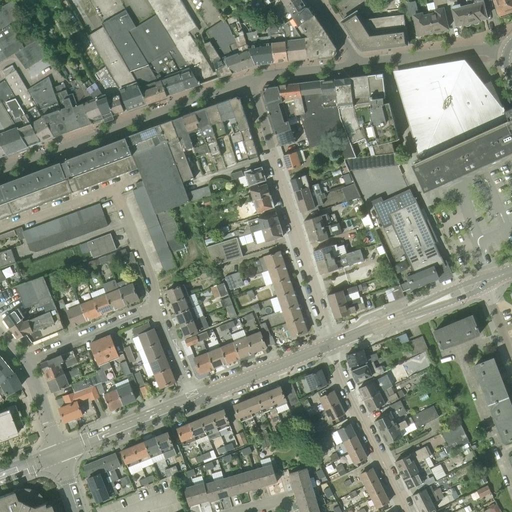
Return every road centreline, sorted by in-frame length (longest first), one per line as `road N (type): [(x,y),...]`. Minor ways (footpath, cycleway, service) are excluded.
road 1 (residential): [(194,400),(157,305),(22,360)]
road 2 (residential): [(327,346),(272,157)]
road 3 (residential): [(327,346),(404,511)]
road 4 (tertiary): [(327,346),(485,282)]
road 5 (residential): [(358,62),(510,50)]
road 6 (tertiary): [(58,452),(194,400)]
road 7 (tertiary): [(194,400),(327,346)]
